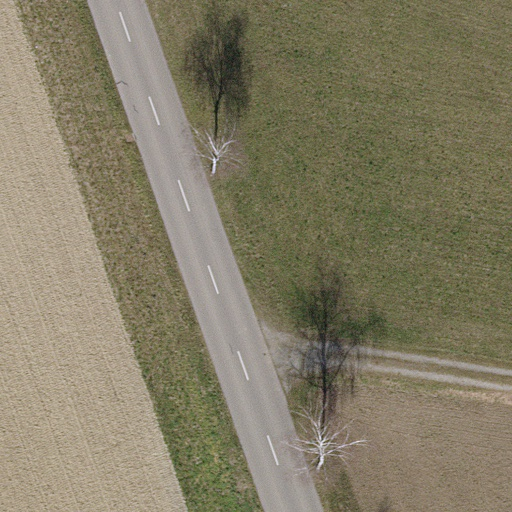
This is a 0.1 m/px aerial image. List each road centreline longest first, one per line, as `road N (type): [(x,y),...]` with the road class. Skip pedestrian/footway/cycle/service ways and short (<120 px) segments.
road 1 (tertiary): [(123,0),(302,511)]
road 2 (track): [(249,361),(345,356),(511,383)]
